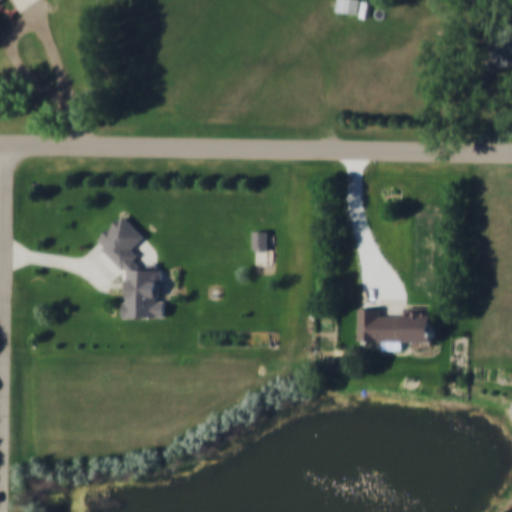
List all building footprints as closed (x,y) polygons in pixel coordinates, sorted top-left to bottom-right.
[(339,0),(354,0),(361,1),(358,17),(337,14),(339,0)] [(495,32),(511,29),(511,68),(501,70),(495,32)] [(124,316),(167,316),(167,297),(160,297),(157,294),(157,281),(162,276),(162,270),(154,261),(138,261),(138,252),(133,247),(146,234),(124,212),(95,239),(124,269),(124,316)] [(268,228),(254,228),(254,249),(268,249),(268,228)] [(359,338),(382,338),(382,348),(402,348),(403,339),(435,340),(435,305),(404,304),(404,315),(381,314),(381,305),(359,305),(359,338)]
